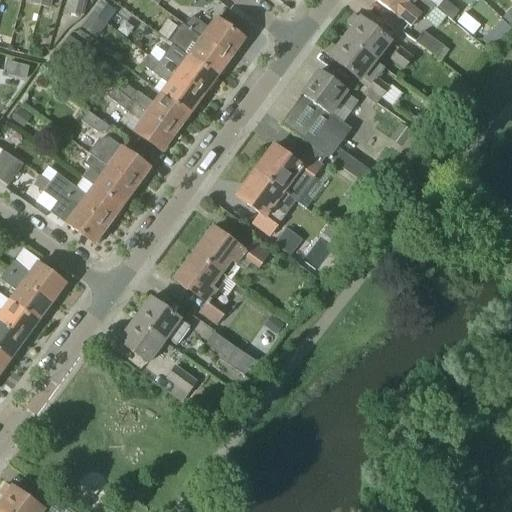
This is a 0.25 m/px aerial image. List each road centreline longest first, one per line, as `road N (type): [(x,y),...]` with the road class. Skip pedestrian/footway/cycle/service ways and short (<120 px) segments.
road 1 (residential): [(112,294),(296,44)]
road 2 (residential): [(0,446),(112,294)]
road 3 (residential): [(0,213),(112,294)]
